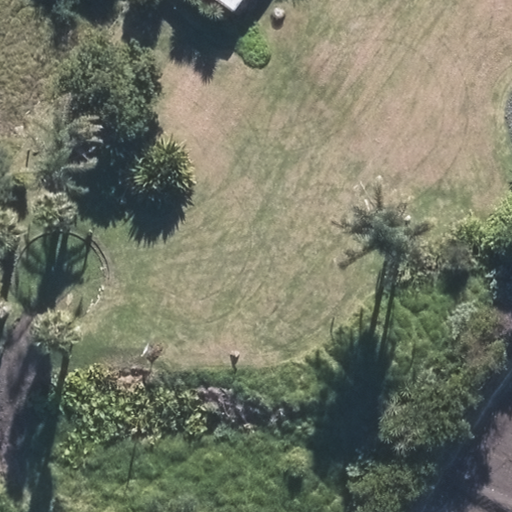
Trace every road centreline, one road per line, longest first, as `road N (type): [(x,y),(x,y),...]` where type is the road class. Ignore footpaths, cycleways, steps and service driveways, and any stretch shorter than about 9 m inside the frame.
road 1 (unknown): [(233,0),(0,299)]
road 2 (unknown): [(0,437),(147,511)]
